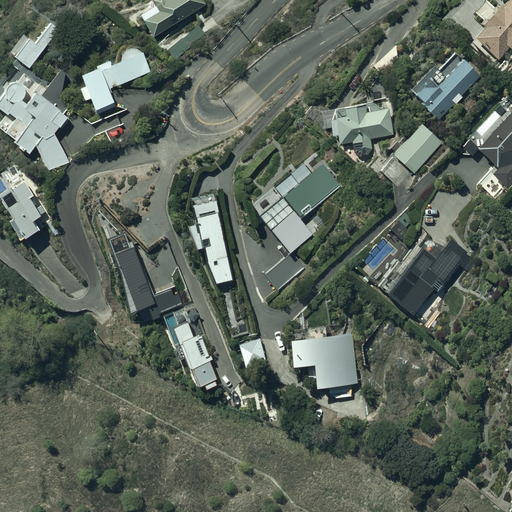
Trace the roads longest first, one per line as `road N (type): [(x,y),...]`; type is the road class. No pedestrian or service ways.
road 1 (residential): [(0,243),(55,299),(89,302),(94,275),(66,200),(74,176),(99,162),(164,150),(198,119)]
road 2 (tertiary): [(198,119),(233,117),(292,63),(393,0)]
road 3 (tertiary): [(275,0),(197,85),(198,119)]
